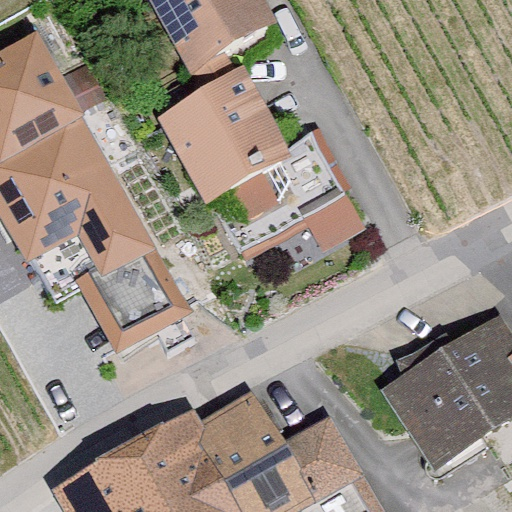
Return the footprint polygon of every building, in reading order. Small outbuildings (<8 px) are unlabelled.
[(276,26),(261,0),(144,0),(187,75),(276,26)] [(200,322),(39,36),(0,57),(0,211),(28,262),(71,238),(88,267),(66,279),(116,368),(200,322)] [(288,151),(247,77),(164,122),(208,202),(229,190),(246,221),(275,205),(255,169),(288,151)] [(332,183),(293,203),(316,249),(355,229),(332,183)] [(511,332),(505,321),(382,394),(429,472),(511,423),(511,370),(506,361),(511,357),(511,332)] [(258,393),(199,424),(245,511),(301,511),(317,504),(280,439),(258,393)] [(191,413),(50,489),(61,511),(245,511),(199,424),(191,413)] [(321,417),(280,439),(317,504),(357,482),(321,417)]
